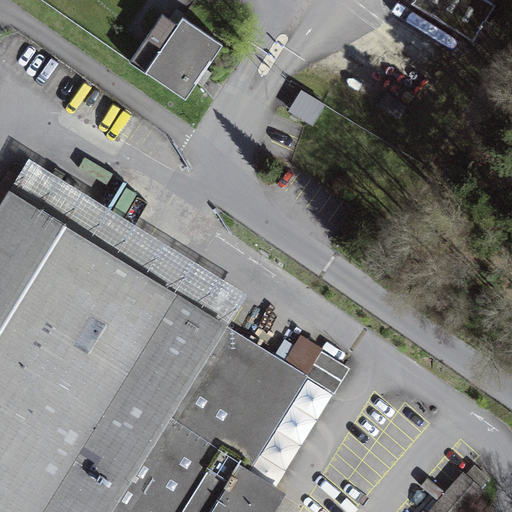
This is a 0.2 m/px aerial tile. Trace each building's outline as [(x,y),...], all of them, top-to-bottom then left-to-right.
[(495,9),(479,0),(416,0),(411,7),(472,46),(495,9)] [(184,19),(146,73),(186,101),(224,47),(184,19)] [(324,102),(302,90),(291,111),(314,123),(324,102)] [(116,113),(97,101),(91,110),(110,122),(116,113)] [(304,376),(322,348),(296,330),(279,357),(6,193),(0,202),(0,511),(271,511),(284,492),(247,470),(304,376)] [(347,365),(322,348),(304,376),(328,392),(347,365)] [(460,511),(480,488),(459,471),(425,511),(460,511)]
